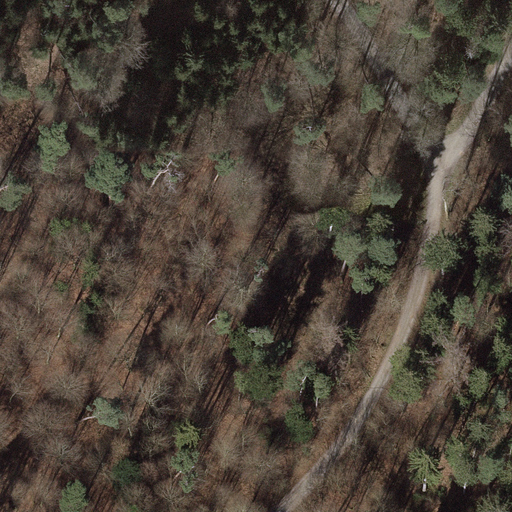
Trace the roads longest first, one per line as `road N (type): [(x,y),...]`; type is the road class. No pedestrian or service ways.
road 1 (track): [(277,511),(319,473),(370,403),(396,351),(447,181),(511,57)]
road 2 (track): [(447,181),(340,0)]
